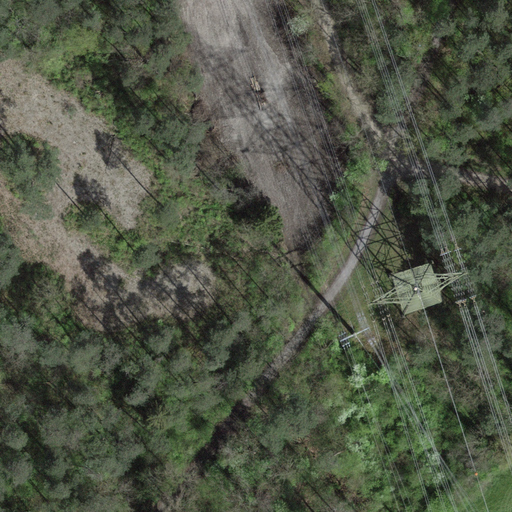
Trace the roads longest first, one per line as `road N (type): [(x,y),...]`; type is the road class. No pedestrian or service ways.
road 1 (track): [(456,0),(400,166),(345,270),(166,511)]
road 2 (track): [(511,187),(400,166),(325,0)]
